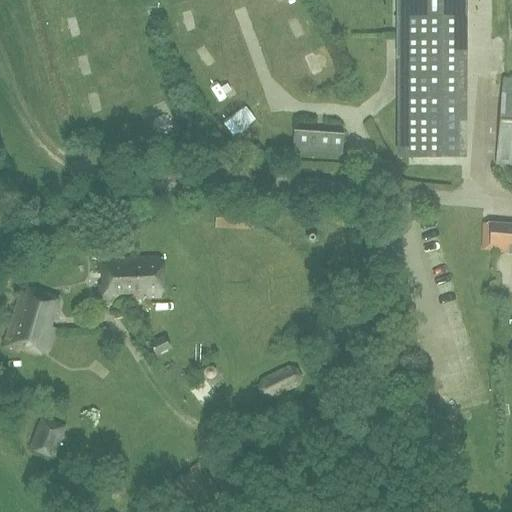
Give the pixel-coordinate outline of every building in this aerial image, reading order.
[(425,0),(395,0),(396,12),(426,11),(425,0)] [(396,30),(396,59),(460,58),(458,0),(425,0),(426,11),(426,29),(396,30)] [(426,11),(396,12),(396,30),(426,29),(426,11)] [(292,25),(300,44),(319,36),(312,17),(292,25)] [(329,53),(310,61),(318,80),(337,73),(329,53)] [(145,57),(137,59),(144,80),(151,78),(145,57)] [(460,58),(396,59),(398,159),(407,159),(461,158),(460,58)] [(511,166),(511,81),(504,81),(497,166),(511,166)] [(90,122),(110,118),(105,99),(86,103),(90,122)] [(243,129),(256,144),(270,131),(256,116),(243,129)] [(344,135),(293,131),(292,154),(342,157),(344,135)] [(511,254),(511,225),(492,223),(492,219),(483,218),(480,251),(501,251),(501,254),(511,254)] [(439,251),(459,249),(458,225),(438,226),(439,251)] [(138,299),(159,298),(158,258),(128,259),(98,260),(99,300),(109,300),(109,291),(129,290),(138,290),(138,299)] [(43,353),(50,330),(41,327),(47,304),(14,294),(0,340),(0,350),(13,354),(16,345),(43,353)] [(476,371),(501,372),(502,300),(477,299),(476,371)] [(355,357),(373,351),(363,320),(345,326),(355,357)] [(155,355),(169,349),(164,338),(150,344),(155,355)] [(272,398),(295,386),(286,369),(263,380),(272,398)] [(511,381),(511,376),(465,373),(456,479),(511,484),(511,439),(507,439),(511,381)] [(54,456),(65,428),(43,419),(32,448),(54,456)] [(196,511),(220,495),(199,464),(191,469),(193,473),(187,477),(184,473),(176,479),(196,511)]
